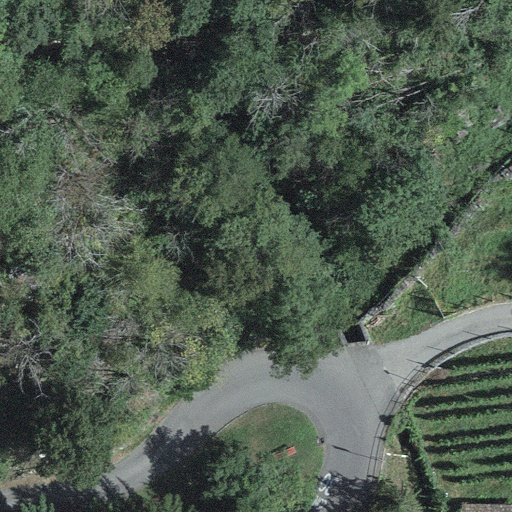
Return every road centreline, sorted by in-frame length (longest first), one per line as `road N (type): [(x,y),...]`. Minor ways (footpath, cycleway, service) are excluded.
road 1 (unclassified): [(0,504),(115,482),(218,399),(267,375),(318,379),(341,400)]
road 2 (unclassified): [(341,400),(444,334),(511,317)]
road 3 (unclassified): [(341,400),(358,447),(352,472),(324,511)]
